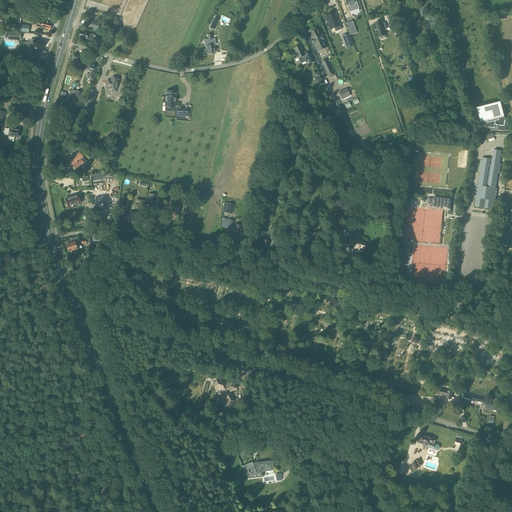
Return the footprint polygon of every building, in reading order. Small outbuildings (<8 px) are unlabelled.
[(344,0),(349,12),(353,10),(353,9),(358,7),(359,8),(356,0),(344,0)] [(418,3),(422,16),(429,14),(425,1),(418,3)] [(335,13),(325,16),(330,30),(334,28),(335,31),(341,29),(335,13)] [(50,30),(51,24),(47,22),(47,21),(43,20),(43,21),(41,20),(40,23),(37,22),(36,27),(41,28),(41,27),(50,30)] [(90,20),(88,27),(98,30),(100,23),(90,20)] [(357,33),(352,21),(346,24),(350,35),(357,33)] [(384,31),(387,30),(386,28),(386,27),(384,23),(382,24),(381,21),(375,23),(377,27),(377,29),(378,31),(378,32),(380,37),(385,36),(384,31)] [(312,39),(311,39),(314,45),(315,44),(318,52),(325,48),(322,41),(323,40),(321,35),(320,35),(316,29),(316,28),(309,32),(312,39)] [(87,39),(92,40),(93,34),(89,33),(89,32),(85,31),(85,32),(81,31),(80,33),(79,34),(79,35),(79,36),(79,37),(87,39)] [(341,36),(345,48),(353,46),(348,34),(341,36)] [(207,46),(208,50),(205,50),(205,54),(209,53),(209,54),(215,53),(213,45),(212,45),(211,40),(212,39),(212,35),(208,35),(209,40),(206,40),(207,44),(208,43),(208,46),(207,46)] [(31,39),(31,42),(29,42),(26,43),(24,49),(28,50),(29,48),(30,47),(32,48),(41,51),(43,43),(34,40),(31,39)] [(295,52),(292,54),(294,59),(298,58),(300,62),(302,63),(305,61),(306,60),(305,58),(307,57),(305,53),(304,51),(303,52),(300,46),(293,49),(295,52)] [(71,61),(73,61),(72,65),(72,64),(70,69),(76,71),(77,67),(82,69),(85,58),(82,57),(82,56),(79,55),(78,56),(73,54),(71,61)] [(322,63),(328,76),(333,74),(326,61),(322,63)] [(91,71),(88,78),(88,79),(91,80),(96,67),(89,64),(87,70),(91,71)] [(111,81),(108,80),(106,86),(109,87),(109,88),(116,90),(120,79),(112,77),(111,81)] [(76,91),(76,92),(71,90),(69,96),(78,100),(81,93),(76,91)] [(339,94),(342,99),(350,96),(347,90),(339,94)] [(176,92),(167,91),(166,98),(166,97),(165,102),(166,102),(165,107),(174,107),(175,102),(176,99),(175,99),(176,92)] [(484,128),(497,130),(505,131),(507,119),(505,119),(504,117),(505,117),(501,102),(477,108),(481,123),(482,126),(484,126),(484,128)] [(304,113),(303,118),(313,118),(313,110),(303,110),(303,113),(304,113)] [(18,138),(18,137),(19,137),(19,135),(18,134),(19,130),(10,129),(9,129),(4,128),(3,136),(8,136),(8,139),(14,140),(14,137),(18,138)] [(494,150),(492,160),(490,160),(490,159),(482,158),(482,161),(480,161),(479,170),(480,170),(478,185),(476,185),(474,197),(476,198),(475,206),(482,207),(485,207),(485,208),(492,209),(494,200),(495,201),(497,188),(496,188),(498,173),(500,173),(501,164),(500,164),(502,151),(494,150)] [(75,156),(71,159),(70,159),(66,163),(68,165),(71,164),(76,170),(84,163),(86,162),(82,157),(82,156),(79,153),(75,156)] [(205,199),(206,193),(193,191),(191,197),(205,199)] [(157,195),(148,194),(147,201),(156,202),(157,195)] [(76,195),(66,198),(69,207),(70,207),(71,209),(74,208),(74,206),(81,203),(78,195),(76,196),(76,195)] [(450,208),(451,200),(444,199),(437,198),(437,197),(433,197),(432,205),(436,205),(436,206),(443,207),(450,208)] [(185,201),(183,212),(189,213),(191,202),(185,201)] [(128,212),(128,215),(122,214),(120,226),(128,228),(130,220),(135,221),(136,213),(128,212)] [(157,221),(155,231),(171,234),(173,225),(157,221)] [(307,223),(305,240),(317,242),(319,225),(314,228),(314,233),(310,232),(311,228),(308,223),(307,223)] [(242,227),(236,225),(234,231),(233,231),(233,234),(233,235),(232,239),(235,240),(235,241),(237,241),(238,241),(240,235),(243,236),(245,227),(242,226),(242,227)] [(269,238),(263,237),(263,240),(262,240),(262,241),(260,240),(260,243),(262,244),(261,248),(262,248),(263,249),(264,248),(267,249),(268,241),(269,238)] [(350,239),(350,240),(347,239),(346,239),(345,239),(345,240),(344,240),(344,241),(344,242),(344,243),(344,244),(345,244),(346,245),(349,245),(349,246),(350,247),(358,249),(363,250),(364,250),(365,250),(366,250),(366,249),(367,249),(367,248),(368,248),(368,247),(368,246),(368,245),(367,245),(367,244),(366,243),(365,243),(360,241),(351,238),(350,239)] [(74,242),(66,245),(69,251),(70,251),(71,252),(73,251),(77,249),(79,248),(77,242),(75,243),(74,242)] [(232,380),(225,384),(225,383),(216,380),(214,386),(220,388),(224,394),(222,396),(224,399),(226,399),(227,401),(225,407),(231,409),(234,400),(229,392),(236,389),(232,380)] [(448,391),(440,389),(439,394),(447,396),(446,398),(450,399),(450,398),(452,392),(448,391)] [(464,401),(469,402),(470,399),(483,402),(483,400),(470,397),(470,398),(465,396),(466,394),(462,393),(460,400),(460,401),(464,403),(464,401)] [(242,403),(245,409),(251,406),(248,400),(242,403)] [(495,405),(486,403),(484,410),(493,412),(495,405)] [(420,443),(428,445),(428,448),(437,451),(438,450),(439,449),(440,449),(440,448),(440,447),(439,446),(438,445),(437,445),(434,444),(436,439),(422,435),(420,443)] [(252,462),(246,464),(250,475),(248,476),(248,478),(263,476),(263,472),(274,470),(272,460),(253,463),(252,462)] [(412,463),(415,468),(422,465),(419,460),(412,463)]
